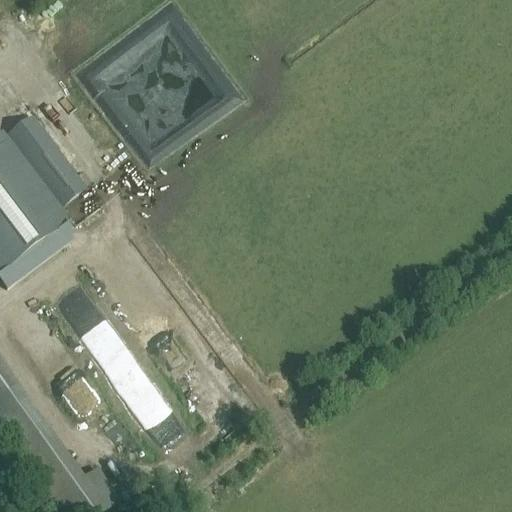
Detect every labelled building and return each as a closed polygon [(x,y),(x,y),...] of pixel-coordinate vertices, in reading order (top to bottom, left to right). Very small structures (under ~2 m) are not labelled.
[(40,78),(52,75),(45,56),(34,60),(40,78)] [(73,97),(62,81),(51,88),(55,93),(49,97),(56,108),(73,97)] [(32,119),(10,135),(7,130),(3,133),(0,129),(0,255),(48,220),(16,176),(28,167),(33,173),(32,174),(48,196),(74,177),(32,119)] [(10,315),(22,342),(42,333),(29,306),(10,315)] [(51,352),(62,344),(53,332),(42,339),(51,352)] [(181,356),(188,377),(207,371),(200,349),(181,356)] [(51,356),(58,387),(82,381),(75,350),(51,356)] [(0,363),(0,401),(18,389),(0,363)] [(195,381),(203,395),(221,384),(212,371),(195,381)] [(142,408),(163,391),(150,374),(128,391),(142,408)] [(106,417),(107,432),(125,431),(124,416),(106,417)]
